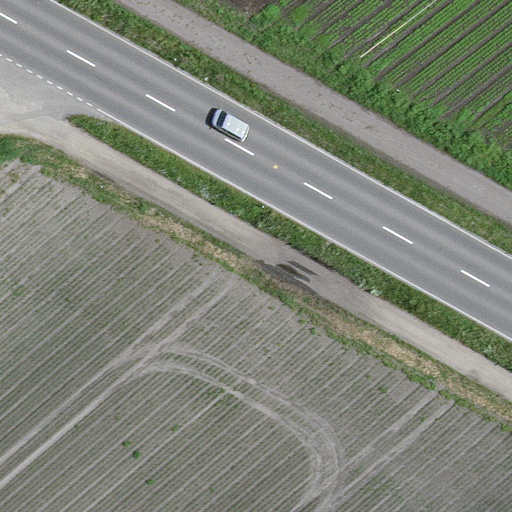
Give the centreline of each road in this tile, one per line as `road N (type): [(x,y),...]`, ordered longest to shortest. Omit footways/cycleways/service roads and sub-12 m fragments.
road 1 (track): [(0,120),(511,414)]
road 2 (primary): [(511,301),(42,40)]
road 3 (track): [(173,0),(511,186)]
